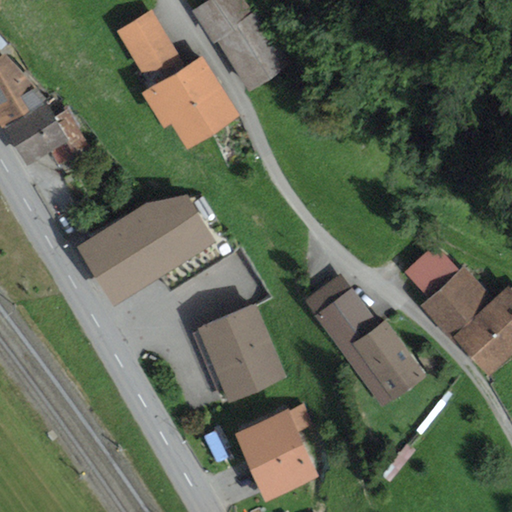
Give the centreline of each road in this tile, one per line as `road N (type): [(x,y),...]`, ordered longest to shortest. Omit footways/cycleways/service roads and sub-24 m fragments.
road 1 (track): [(511,435),(446,341),(306,216),(181,0)]
road 2 (tertiary): [(0,160),(205,511)]
